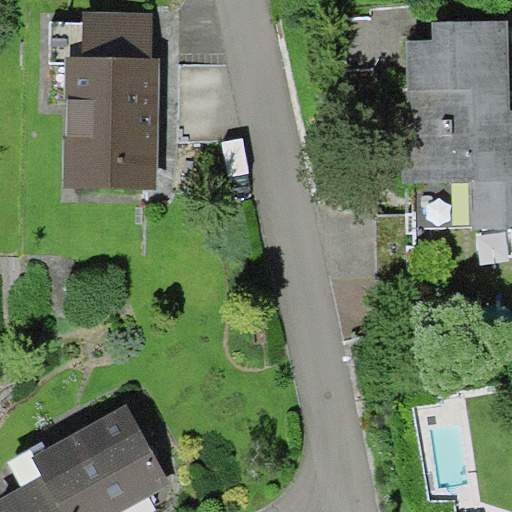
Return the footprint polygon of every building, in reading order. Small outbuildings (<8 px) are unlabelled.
[(84,12),(83,56),(151,57),(152,12),(84,12)] [(433,40),(407,40),(407,92),(401,92),(402,181),(418,181),(473,180),(475,226),(474,228),(511,227),(511,110),(510,110),(509,20),(433,21),(433,40)] [(83,56),(65,56),(64,187),(158,188),(159,117),(159,57),(151,57),(83,56)] [(473,180),(418,181),(419,228),(475,226),(473,180)] [(414,215),(377,215),(377,272),(415,272),(414,215)] [(22,485),(0,497),(0,511),(118,511),(147,495),(171,482),(126,404),(47,448),(32,457),(42,474),(22,485)] [(32,457),(47,448),(43,441),(8,461),(22,485),(42,474),(32,457)] [(151,511),(155,510),(147,495),(118,511),(151,511)]
